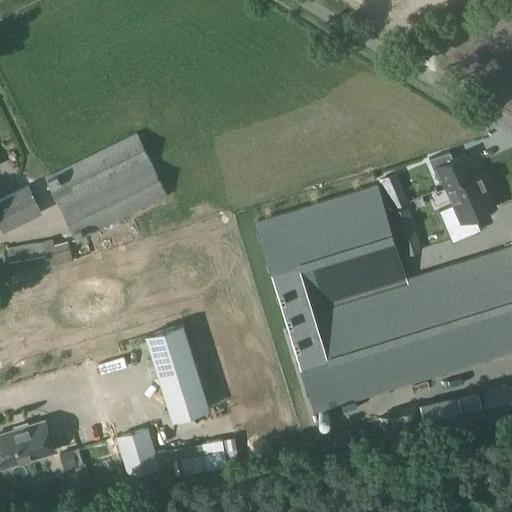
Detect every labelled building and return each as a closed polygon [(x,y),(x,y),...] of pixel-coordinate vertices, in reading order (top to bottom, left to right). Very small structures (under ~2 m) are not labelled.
[(167,195),(137,132),(46,177),(76,240),(167,195)] [(450,150),(429,156),(438,179),(443,177),(447,187),(451,185),(457,201),(438,209),(451,241),(480,229),(479,228),(475,229),(470,216),(495,206),(481,172),(474,175),(465,153),(453,158),(450,150)] [(0,197),(0,224),(3,230),(41,212),(28,184),(0,197)] [(413,213),(428,206),(424,197),(409,203),(413,213)] [(369,199),(257,231),(315,413),(511,348),(511,257),(400,297),(369,199)] [(415,214),(383,223),(387,237),(419,227),(415,214)] [(48,267),(72,260),(67,240),(54,244),(52,238),(41,241),(3,248),(8,274),(48,267)] [(146,335),(146,336),(172,419),(209,407),(183,323),(146,335)] [(462,421),(484,416),(478,389),(456,394),(462,421)] [(425,430),(462,421),(456,394),(419,403),(420,407),(425,430)] [(377,432),(398,427),(393,410),(373,416),(377,432)] [(0,460),(2,466),(54,450),(44,419),(0,433),(0,460)] [(147,427),(116,436),(128,474),(159,465),(147,427)]
